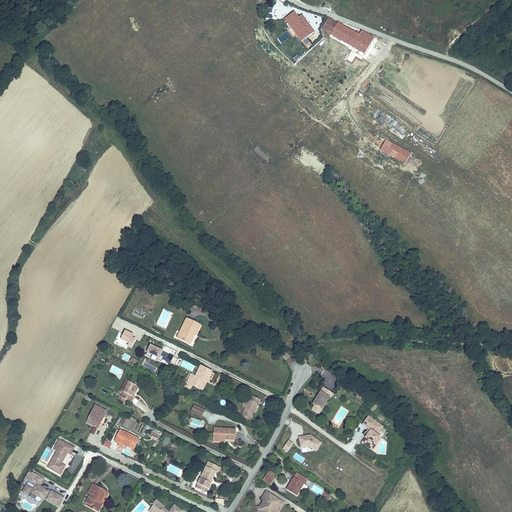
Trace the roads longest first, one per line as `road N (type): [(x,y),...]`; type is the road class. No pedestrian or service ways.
road 1 (unclassified): [(511,91),(471,67),(289,0)]
road 2 (track): [(316,347),(359,334),(511,343)]
road 3 (residential): [(229,511),(301,370)]
